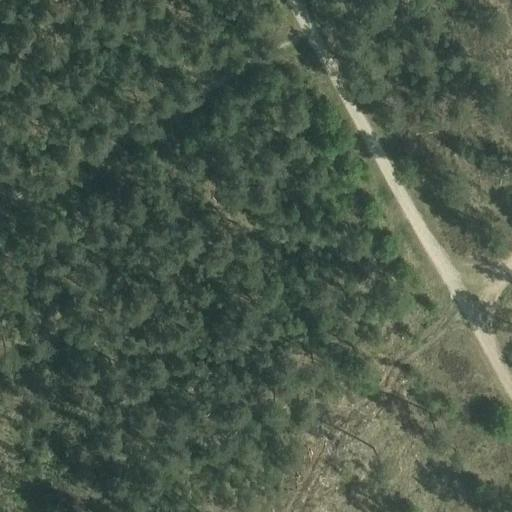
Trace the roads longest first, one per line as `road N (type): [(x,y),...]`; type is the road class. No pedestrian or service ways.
road 1 (track): [(511,395),(309,30)]
road 2 (track): [(309,30),(0,207)]
